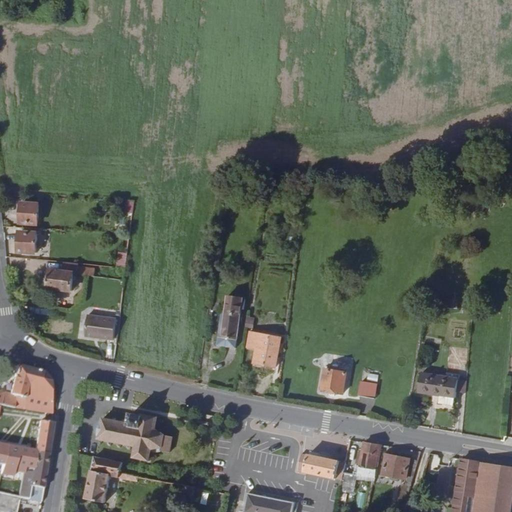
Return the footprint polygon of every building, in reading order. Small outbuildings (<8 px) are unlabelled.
[(37,217),(40,197),(20,194),(18,214),(37,217)] [(124,200),(122,212),(131,214),(134,202),(124,200)] [(34,246),(37,226),(17,223),(14,243),(34,246)] [(65,268),(53,265),(48,284),(72,289),(76,270),(79,271),(81,265),(82,262),(67,259),(65,268)] [(97,269),(81,265),(79,272),(96,276),(97,269)] [(222,324),(219,349),(238,352),(244,301),(229,299),(226,324),(222,324)] [(446,299),(446,309),(457,309),(457,299),(446,299)] [(90,343),(119,346),(122,324),(93,320),(90,343)] [(69,331),(71,324),(54,321),(53,328),(69,331)] [(284,337),(254,333),(252,350),(260,351),(258,365),(280,368),(284,337)] [(43,372),(18,365),(10,394),(0,391),(0,404),(14,408),(35,411),(52,413),(51,390),(51,381),(43,372)] [(352,372),(328,369),(326,390),(348,393),(352,372)] [(367,379),(377,381),(378,374),(368,373),(367,379)] [(459,377),(446,375),(445,380),(421,377),(418,394),(440,397),(455,399),(459,377)] [(381,384),(366,382),(363,398),(379,400),(381,384)] [(455,399),(440,397),(439,405),(454,407),(455,399)] [(130,424),(103,418),(99,439),(135,447),(133,458),(149,462),(151,454),(161,451),(170,453),(173,437),(166,435),(156,429),(158,418),(142,415),(142,416),(132,414),(130,424)] [(53,423),(40,421),(36,450),(36,451),(49,453),(53,423)] [(8,446),(0,443),(0,455),(5,457),(1,475),(13,477),(14,472),(24,473),(24,471),(25,468),(33,469),(36,451),(36,450),(8,446)] [(382,446),(364,443),(359,468),(358,475),(376,478),(378,471),(382,446)] [(49,453),(36,451),(33,469),(33,472),(24,471),(24,473),(22,484),(30,485),(43,488),(49,453)] [(340,461),(308,455),(308,456),(301,454),(297,472),(304,473),(305,473),(336,479),(342,480),(344,473),(346,463),(340,461)] [(418,460),(387,454),(383,475),(404,480),(406,480),(405,485),(402,485),(396,511),(404,507),(418,460)] [(123,463),(95,457),(86,499),(105,503),(110,476),(120,479),(120,478),(121,473),(123,463)] [(473,511),(481,463),(461,460),(452,511),(473,511)] [(511,511),(511,467),(481,463),(473,511),(511,511)] [(136,476),(121,473),(120,478),(135,481),(136,476)] [(358,475),(344,473),(342,480),(340,489),(354,492),(358,475)] [(293,511),(296,503),(248,493),(244,511),(293,511)]
